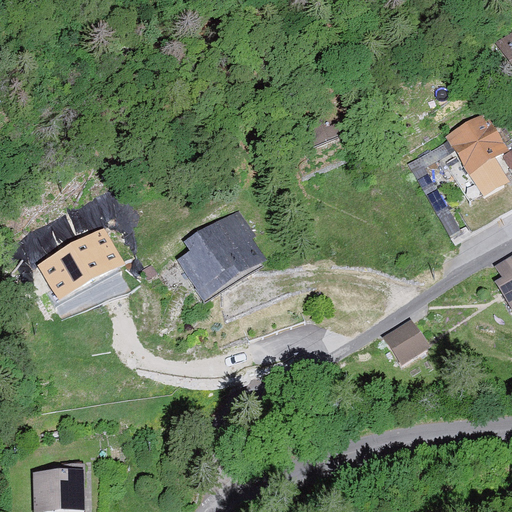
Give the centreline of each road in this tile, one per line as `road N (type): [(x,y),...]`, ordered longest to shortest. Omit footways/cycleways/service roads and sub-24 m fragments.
road 1 (residential): [(511,243),(268,397),(213,511)]
road 2 (residential): [(511,427),(422,432),(354,447),(227,511)]
